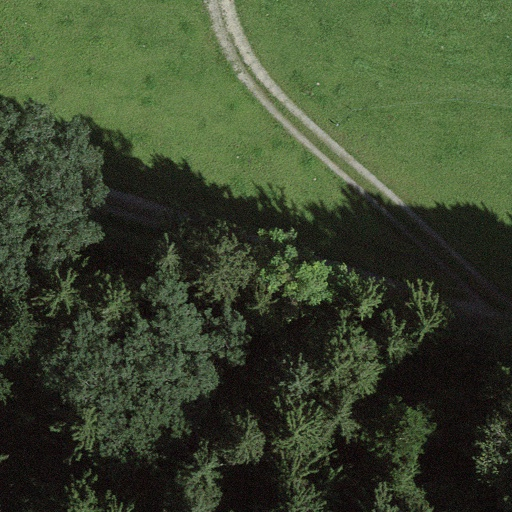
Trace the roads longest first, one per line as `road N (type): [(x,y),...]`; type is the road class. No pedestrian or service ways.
road 1 (track): [(0,157),(358,242),(511,267)]
road 2 (track): [(228,0),(240,37),(271,81),(466,260)]
